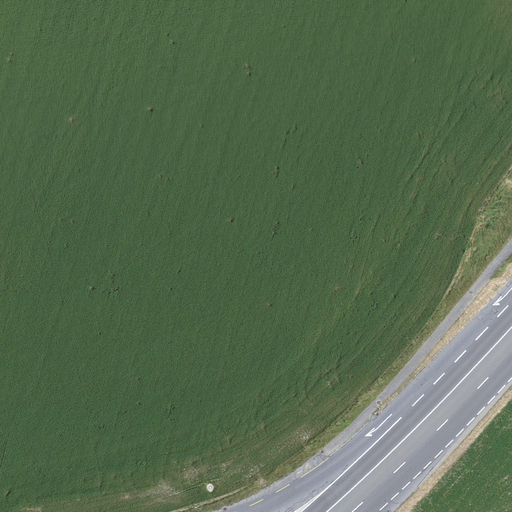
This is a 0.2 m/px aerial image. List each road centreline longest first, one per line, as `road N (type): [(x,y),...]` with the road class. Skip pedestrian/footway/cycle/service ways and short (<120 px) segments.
road 1 (secondary): [(420,436),(261,511)]
road 2 (primary): [(511,339),(420,436)]
